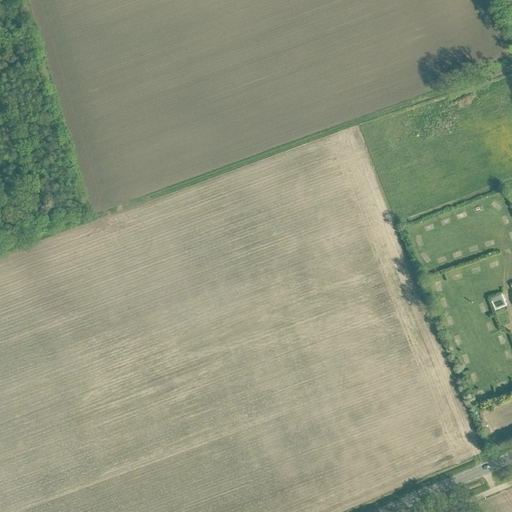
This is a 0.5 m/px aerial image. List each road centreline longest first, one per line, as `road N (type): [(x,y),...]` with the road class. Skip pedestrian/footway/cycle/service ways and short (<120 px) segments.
road 1 (track): [(0,253),(511,64)]
road 2 (tertiary): [(385,511),(511,458)]
